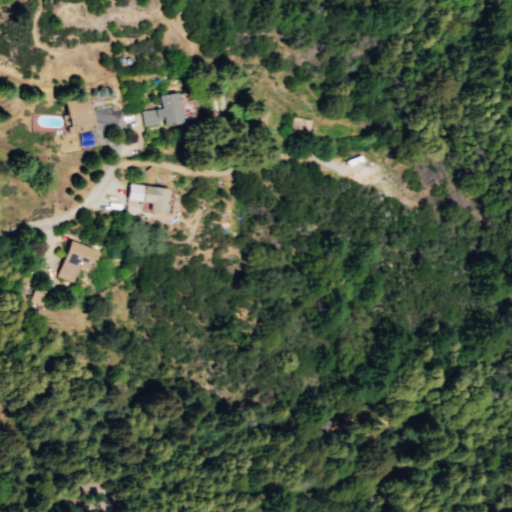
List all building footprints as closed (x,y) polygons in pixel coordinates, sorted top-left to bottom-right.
[(138,110),(140,126),(178,122),(174,92),(156,94),(157,108),(138,110)] [(61,100),(66,131),(92,127),(87,96),(61,100)] [(287,132),(304,137),(309,121),(291,116),(287,132)] [(340,157),(344,167),(364,160),(360,150),(340,157)] [(126,183),(124,200),(147,203),(147,211),(165,213),(168,188),(126,183)] [(67,240),(53,276),(69,282),(74,269),(86,273),(95,251),(67,240)]
